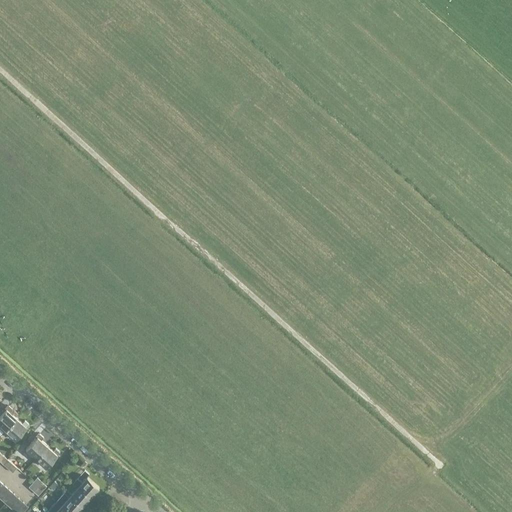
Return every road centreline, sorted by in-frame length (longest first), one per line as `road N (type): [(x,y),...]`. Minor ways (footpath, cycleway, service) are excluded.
road 1 (track): [(436,459),(0,61)]
road 2 (residential): [(141,500),(0,373)]
